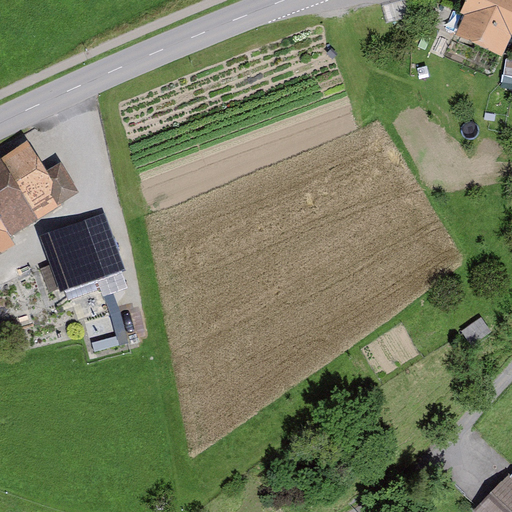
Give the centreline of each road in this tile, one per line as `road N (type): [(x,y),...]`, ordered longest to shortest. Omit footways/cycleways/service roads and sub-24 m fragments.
road 1 (secondary): [(0,123),(286,0)]
road 2 (unclassified): [(511,373),(430,457),(361,511)]
